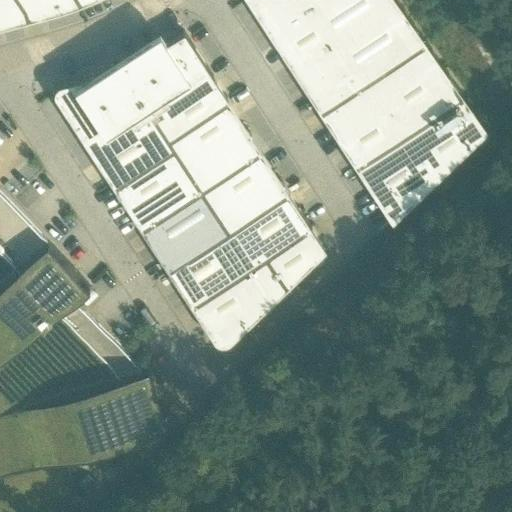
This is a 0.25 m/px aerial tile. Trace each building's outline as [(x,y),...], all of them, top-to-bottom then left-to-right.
[(0,0),(0,20),(3,20),(9,21),(19,19),(15,0),(0,0)] [(78,0),(15,0),(19,19),(23,18),(22,15),(44,9),(50,11),(60,8),(80,1),(78,0)] [(248,0),(320,108),(423,40),(397,0),(248,0)] [(134,83),(167,136),(228,97),(211,72),(184,29),(166,39),(129,58),(143,77),(134,83)] [(423,40),(320,108),(355,163),(463,93),(423,40)] [(173,145),(167,136),(134,83),(143,77),(129,58),(118,62),(119,65),(113,69),(104,67),(91,72),(72,78),(60,81),(57,83),(54,87),(54,91),(55,94),(113,183),(173,145)] [(463,93),(355,163),(392,219),(487,127),(463,93)] [(261,147),(247,126),(246,126),(228,97),(167,136),(173,145),(201,186),(261,147)] [(141,225),(201,186),(173,145),(113,183),(141,225)] [(229,228),(288,189),(261,147),(201,186),(229,228)] [(168,267),(229,228),(201,186),(141,225),(168,267)] [(168,267),(190,301),(265,252),(310,223),(288,189),(229,228),(168,267)] [(0,374),(22,409),(23,411),(41,464),(41,466),(145,431),(163,413),(147,366),(141,368),(73,298),(89,283),(74,267),(47,236),(44,236),(0,190),(0,374)] [(265,252),(286,284),(325,247),(310,223),(265,252)] [(230,338),(286,284),(265,252),(190,301),(213,336),(217,339),(222,341),(225,341),(227,340),(230,338)]
